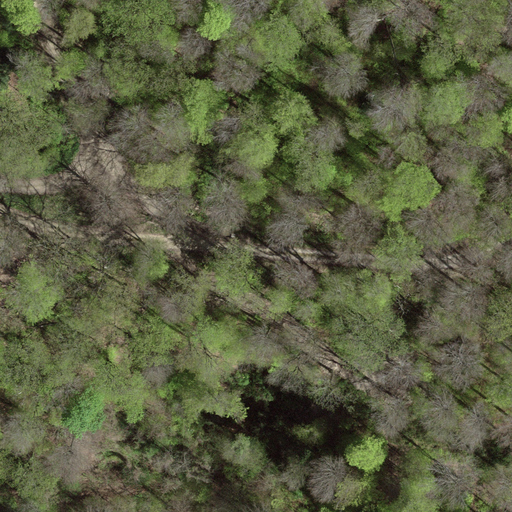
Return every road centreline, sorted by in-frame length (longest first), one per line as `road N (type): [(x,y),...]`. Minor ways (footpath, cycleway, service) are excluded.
road 1 (track): [(511,229),(448,260),(204,246)]
road 2 (track): [(34,0),(97,152),(204,246)]
road 3 (track): [(204,246),(76,229),(0,206)]
